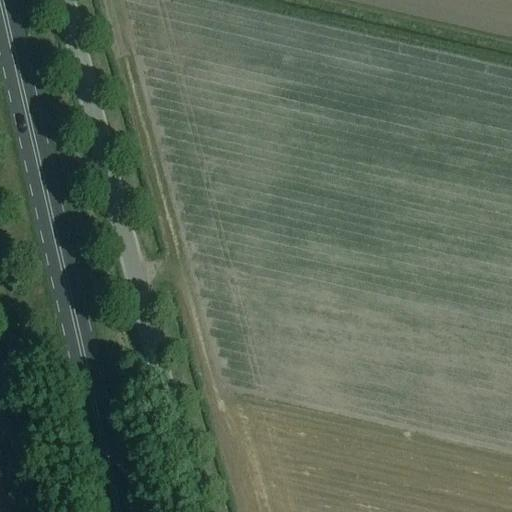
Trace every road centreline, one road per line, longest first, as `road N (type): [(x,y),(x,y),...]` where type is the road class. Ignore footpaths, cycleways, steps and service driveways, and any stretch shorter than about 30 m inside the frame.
road 1 (unclassified): [(195,511),(66,0)]
road 2 (primary): [(118,511),(0,0)]
